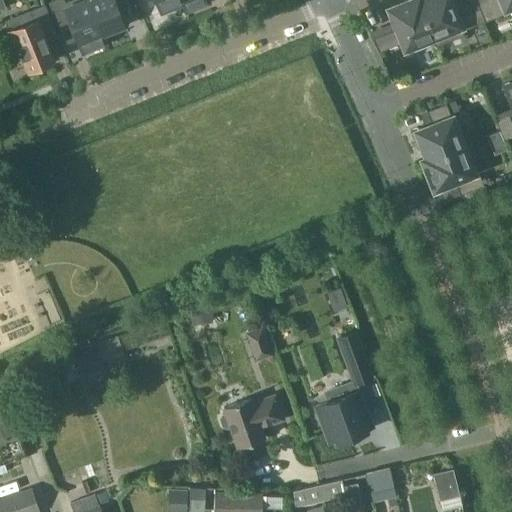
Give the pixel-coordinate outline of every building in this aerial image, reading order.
[(72,0),(64,3),(63,0),(56,0),(50,3),(60,26),(71,21),(82,48),(85,47),(86,49),(102,43),(101,40),(105,39),(102,33),(101,33),(88,0),(72,0)] [(88,0),(101,33),(102,33),(123,25),(113,0),(88,0)] [(185,7),(182,0),(157,0),(161,9),(182,1),(185,7)] [(182,0),(185,7),(188,6),(189,8),(205,2),(204,0),(182,0)] [(436,46),(417,0),(410,0),(389,8),(397,28),(373,38),(378,52),(379,51),(403,42),(407,53),(434,42),(435,46),(436,46)] [(419,0),(417,0),(436,46),(464,35),(462,30),(484,21),(475,0),(479,8),(457,17),(450,0),(423,0),(420,1),(419,0)] [(511,0),(475,0),(484,21),(508,12),(506,8),(511,5),(511,0)] [(42,34),(53,29),(44,6),(6,21),(15,43),(18,42),(24,55),(21,56),(28,72),(45,66),(44,64),(44,63),(52,60),(42,34)] [(423,160),(423,161),(471,141),(461,114),(452,117),(446,103),(426,111),(432,125),(417,131),(416,128),(409,130),(418,152),(424,150),(427,158),(423,160)] [(504,140),(511,136),(511,124),(507,112),(495,116),(504,140)] [(471,141),(423,161),(434,188),(464,177),(483,169),(471,141)] [(480,174),(456,184),(460,194),(484,185),(480,174)] [(208,313),(224,307),(220,294),(187,305),(194,323),(209,318),(208,313)] [(271,354),(262,327),(247,333),(256,359),(271,354)] [(338,338),(355,383),(356,382),(372,377),(355,332),(338,338)] [(99,347),(83,353),(75,355),(84,382),(85,382),(108,374),(99,347)] [(358,390),(344,395),(343,391),(328,396),(330,400),(316,406),(329,441),(335,438),(336,441),(366,430),(365,427),(372,425),(359,390),(358,390)] [(230,426),(238,447),(264,438),(260,425),(265,423),(267,422),(268,424),(283,419),(275,395),(252,403),(250,398),(224,407),(226,413),(222,414),(220,418),(223,425),(227,427),(230,426)] [(22,415),(19,404),(11,407),(14,417),(22,415)] [(0,431),(3,438),(17,432),(11,417),(0,421),(0,431)] [(389,467),(375,470),(381,499),(395,496),(392,483),(389,467)] [(461,468),(454,469),(457,483),(460,482),(464,481),(461,468)] [(440,500),(459,496),(453,469),(434,473),(440,500)] [(356,483),(343,486),(345,496),(358,493),(356,483)] [(321,484),(294,490),(295,505),(303,504),(325,499),(321,484)] [(190,487),(189,499),(204,499),(205,488),(190,487)] [(39,511),(31,488),(0,498),(0,511),(39,511)] [(167,511),(186,511),(187,499),(187,489),(168,489),(168,499),(167,511)] [(213,511),(220,511),(237,511),(238,492),(214,491),(214,500),(213,511)] [(262,493),(238,492),(237,511),(261,511),(262,506),(262,504),(262,493)] [(95,494),(70,503),(73,511),(80,511),(99,505),(95,494)]
